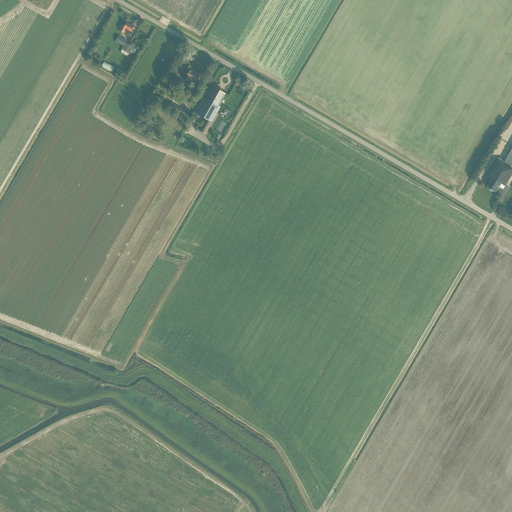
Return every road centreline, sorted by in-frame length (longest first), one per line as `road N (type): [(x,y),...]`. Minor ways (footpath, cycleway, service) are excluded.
road 1 (unclassified): [(511,230),(117,0)]
road 2 (track): [(251,511),(110,409),(63,420),(0,455)]
